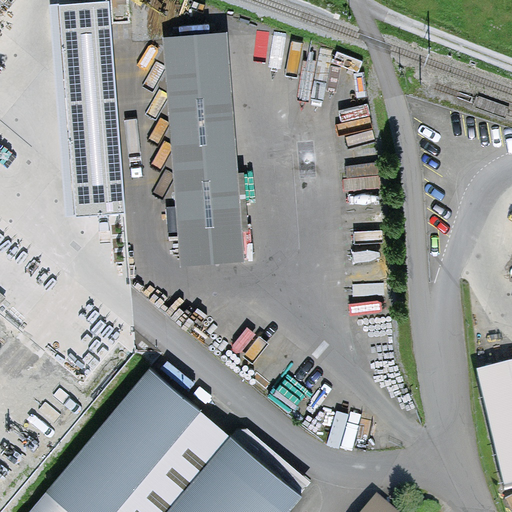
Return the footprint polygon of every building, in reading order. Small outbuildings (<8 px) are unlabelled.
[(240,255),(223,34),(167,38),(184,259),(240,255)] [(0,338),(29,363),(89,291),(0,216),(0,338)] [(511,365),(477,374),(504,490),(511,487),(511,365)] [(283,511),(300,492),(231,434),(225,441),(193,415),(199,408),(150,367),(47,490),(73,511),(283,511)] [(0,482),(16,464),(0,450),(0,482)] [(27,511),(71,511),(46,491),(27,511)] [(388,511),(376,502),(367,511),(388,511)]
